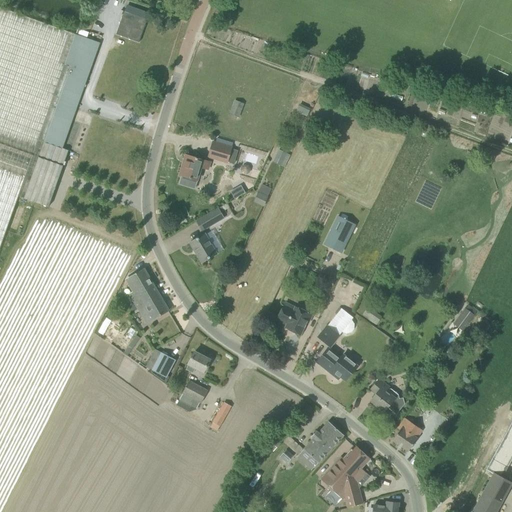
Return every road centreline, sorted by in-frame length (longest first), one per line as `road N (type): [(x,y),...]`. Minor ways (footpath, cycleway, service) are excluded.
road 1 (tertiary): [(416,511),(402,468),(316,396),(206,326),(156,251),(146,180),(204,0)]
road 2 (track): [(511,151),(189,38)]
road 3 (unknown): [(106,14),(94,97),(159,129)]
